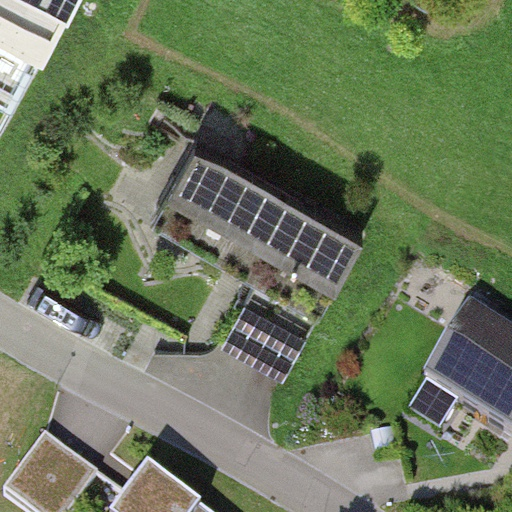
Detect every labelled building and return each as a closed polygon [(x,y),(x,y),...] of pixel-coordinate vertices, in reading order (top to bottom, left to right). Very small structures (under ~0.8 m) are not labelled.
[(0,0),(0,138),(78,0),(0,0)] [(365,233),(198,138),(159,205),(264,265),(223,337),(285,373),(365,233)] [(511,335),(472,311),(427,381),(511,434),(511,335)] [(46,438),(6,496),(28,511),(73,511),(100,475),(46,438)] [(201,511),(149,475),(122,511),(201,511)]
